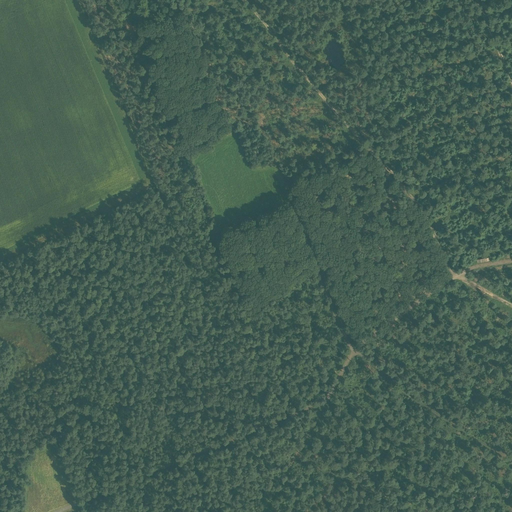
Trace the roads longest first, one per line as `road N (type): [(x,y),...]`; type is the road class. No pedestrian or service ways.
road 1 (track): [(48,511),(129,482),(223,423),(346,383),(358,370),(358,336),(378,327),(404,297),(448,266),(511,244)]
road 2 (track): [(511,310),(453,274),(430,229),(242,0)]
